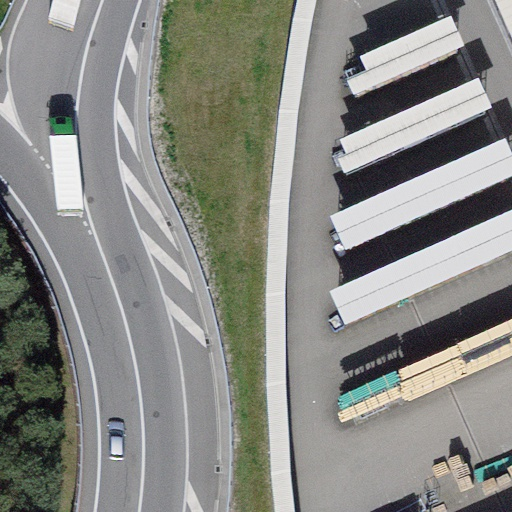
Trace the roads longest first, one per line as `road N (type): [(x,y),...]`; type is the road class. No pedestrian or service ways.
road 1 (motorway): [(123,511),(129,457),(114,344),(52,198)]
road 2 (motorway): [(52,198),(68,40),(84,0)]
